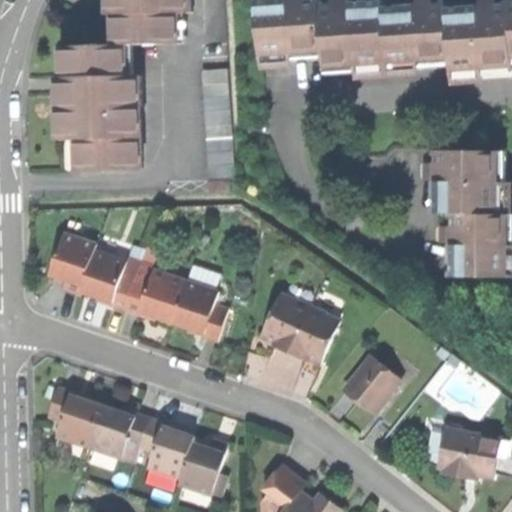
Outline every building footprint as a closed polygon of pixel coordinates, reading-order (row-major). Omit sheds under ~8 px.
[(113,10),(114,43),(128,42),(180,41),(179,10),(192,10),(191,0),(107,0),(108,11),(113,10)] [(254,0),(259,58),(322,54),(319,3),(318,0),(254,0)] [(332,2),(319,3),(322,54),(323,71),(387,66),(383,4),(382,0),(362,0),(348,1),(332,2)] [(417,2),(383,4),(387,66),(451,62),(447,6),(446,0),(433,1),(417,2)] [(478,4),(447,6),(451,62),(452,74),(511,70),(511,63),(511,61),(508,2),(495,3),(478,4)] [(114,43),(61,44),(62,77),(56,77),(57,106),(58,136),(76,136),(76,169),(141,167),(140,135),(145,135),(143,74),(129,74),(128,42),(114,43)] [(199,69),(205,179),(210,179),(230,178),(235,178),(229,68),(199,69)] [(436,211),(454,211),(503,212),(504,148),(437,148),(437,160),(436,176),(436,211)] [(424,176),(436,176),(437,160),(424,160),(424,168),(424,176)] [(230,189),(230,178),(210,179),(211,190),(230,189)] [(453,275),(511,275),(511,211),(503,212),(454,211),(454,224),(453,240),(453,275)] [(440,240),(453,240),(454,224),(440,224),(440,232),(440,240)] [(67,233),(53,276),(61,279),(70,282),(67,291),(82,296),(84,291),(98,249),(100,244),(67,233)] [(132,260),(98,249),(84,291),(102,297),(118,302),(127,276),(132,260)] [(158,269),(153,284),(144,312),(160,317),(176,323),(190,280),(158,269)] [(138,279),(127,276),(118,302),(117,307),(128,311),(138,279)] [(153,284),(138,279),(128,311),(143,316),(144,312),(153,284)] [(223,290),(190,280),(176,323),(192,328),(209,333),(219,304),(223,290)] [(283,292),(265,333),(277,339),(275,344),(282,347),(291,351),(312,305),(283,292)] [(233,309),(219,304),(209,333),(223,338),(233,309)] [(341,318),(312,305),(291,351),(307,358),(309,354),(313,355),(322,360),(341,318)] [(359,397),(376,411),(402,379),(372,354),(346,387),(359,397)] [(52,418),(66,422),(76,394),(77,391),(63,387),(52,418)] [(91,399),(76,394),(66,422),(62,436),(93,447),(106,404),(91,399)] [(125,410),(106,404),(93,447),(128,458),(133,443),(142,416),(125,410)] [(143,412),(142,416),(133,443),(144,447),(154,416),(143,412)] [(169,421),(154,416),(144,447),(159,451),(168,424),(169,421)] [(181,428),(168,424),(159,451),(154,466),(185,476),(196,442),(199,434),(181,428)] [(439,465),(445,466),(452,427),(446,426),(439,465)] [(445,466),(444,470),(466,475),(467,470),(475,471),(494,475),(498,454),(501,436),(452,427),(445,466)] [(511,438),(501,436),(498,454),(507,456),(511,438)] [(214,447),(196,442),(185,476),(183,482),(218,494),(235,442),(225,439),(218,437),(214,447)] [(312,485),(288,465),(269,489),(275,493),(266,504),(271,509),(267,511),(290,511),(307,491),(312,485)] [(318,500),(307,491),(290,511),(345,511),(330,500),(326,506),(318,500)]
